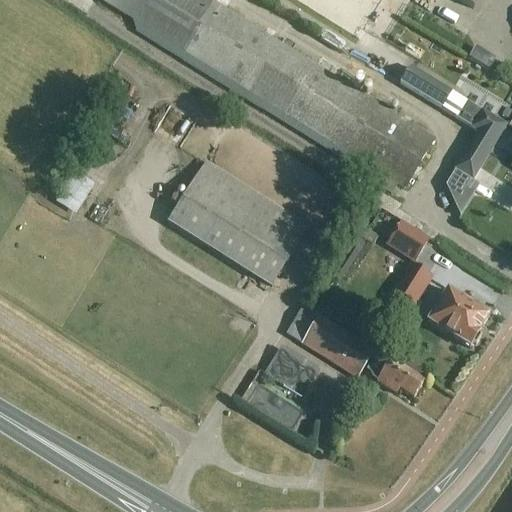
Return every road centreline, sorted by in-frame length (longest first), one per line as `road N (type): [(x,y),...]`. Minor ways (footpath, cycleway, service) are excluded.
road 1 (track): [(0,319),(198,448)]
road 2 (trunk): [(159,511),(0,413)]
road 3 (primary): [(511,403),(412,511)]
